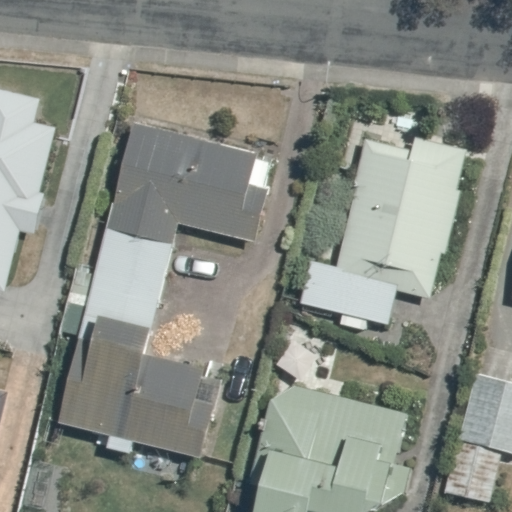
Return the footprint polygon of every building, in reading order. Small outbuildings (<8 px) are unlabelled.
[(45,124),(50,97),(0,87),(0,288),(12,291),(23,229),(42,233),(62,127),(45,124)] [(190,226),(262,243),(275,191),(256,186),(263,155),(137,124),(112,228),(95,298),(69,292),(59,334),(87,340),(67,423),(209,458),(229,372),(159,355),(186,245),(190,226)] [(473,153),(360,124),(347,176),(363,180),(341,267),(315,260),(303,304),(344,314),(341,326),(369,333),(371,321),(392,327),(402,290),(437,299),(473,153)] [(507,450),(511,450),(511,381),(480,374),(466,437),(465,441),(458,439),(446,492),(495,503),(507,450)] [(387,511),(411,415),(281,385),(258,485),(274,489),(268,511),(325,511),(326,511),(329,511),(387,511)] [(0,450),(10,395),(0,393),(0,450)]
